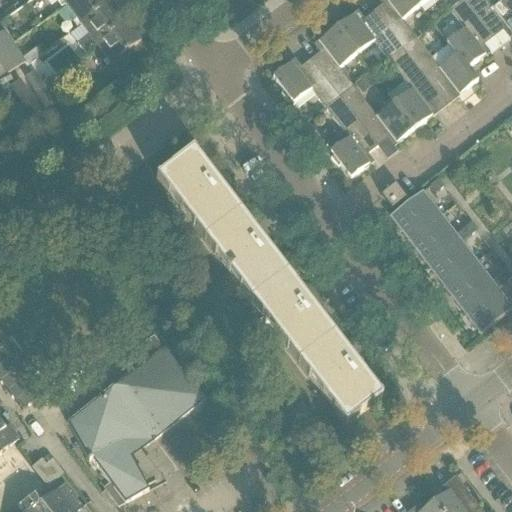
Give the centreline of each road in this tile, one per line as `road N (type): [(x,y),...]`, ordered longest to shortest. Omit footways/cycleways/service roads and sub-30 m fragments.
road 1 (residential): [(468,408),(329,221)]
road 2 (residential): [(329,221),(501,95)]
road 3 (residential): [(329,221),(217,71)]
road 4 (tertiary): [(332,511),(468,408)]
